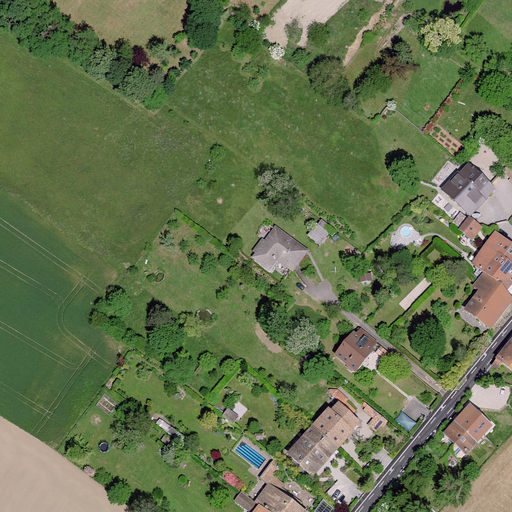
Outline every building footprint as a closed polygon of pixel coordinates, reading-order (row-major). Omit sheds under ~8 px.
[(448,192),(470,213),(494,187),(475,169),(466,178),(462,175),(448,192)] [(460,211),(455,222),(462,226),(467,214),(460,211)] [(310,237),(324,244),(334,225),(319,218),(310,237)] [(480,228),(471,220),(463,230),(472,238),(480,228)] [(276,231),(256,257),(270,268),(277,258),(292,269),(305,253),(276,231)] [(510,265),(511,262),(511,244),(500,236),(498,238),(496,240),(489,248),(482,258),(477,267),(487,275),(499,257),(510,265)] [(511,280),(511,262),(510,265),(499,257),(487,275),(506,289),(511,280)] [(511,297),(506,289),(487,275),(478,286),(474,283),(473,285),(482,292),(468,310),(490,327),(511,298),(511,297)] [(355,334),(336,355),(349,366),(348,368),(353,372),(355,371),(357,372),(375,351),(372,348),(377,342),(363,330),(362,330),(357,336),(355,334)] [(372,348),(375,351),(384,357),(388,352),(377,342),(372,348)] [(511,349),(501,361),(497,358),(492,365),(498,369),(503,362),(511,369),(511,349)] [(319,432),(294,459),(312,476),(360,424),(342,407),(335,415),(326,406),(310,423),(319,432)] [(375,418),(370,425),(377,431),(386,420),(368,406),(365,410),(375,418)] [(492,425),(474,408),(449,434),(457,442),(451,449),(451,452),(458,458),(462,458),(488,430),(490,431),(491,429),(490,427),(492,425)] [(238,417),(229,410),(224,416),(234,423),(238,417)] [(163,421),(159,427),(166,431),(170,425),(163,421)] [(305,511),(298,507),(301,503),(281,487),(283,483),(273,476),(278,469),(275,467),(279,461),(275,458),(261,478),(269,484),(256,503),(241,493),(235,500),(251,511),(305,511)] [(341,511),(324,499),(315,511),(316,511),(341,511)]
